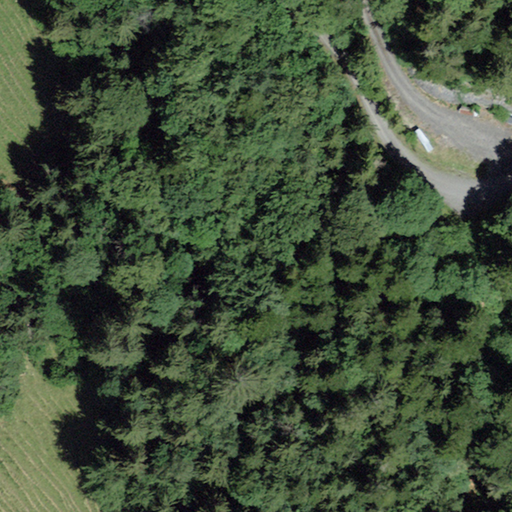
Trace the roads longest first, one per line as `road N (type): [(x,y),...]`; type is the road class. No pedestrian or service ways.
road 1 (residential): [(509,161),(494,189),(477,192),(457,191),(412,167),(386,137),(351,68),(290,0)]
road 2 (residential): [(509,161),(482,155),(423,116),(388,67),(364,0)]
